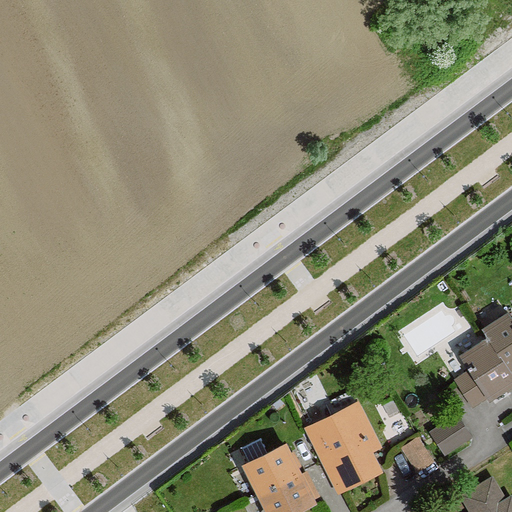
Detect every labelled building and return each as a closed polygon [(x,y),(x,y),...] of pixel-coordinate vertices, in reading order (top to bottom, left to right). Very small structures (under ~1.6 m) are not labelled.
[(473,373),(458,382),(473,406),(490,395),(493,400),(511,388),(511,377),(511,376),(511,375),(511,322),(510,320),(488,334),(493,343),(465,360),(473,373)] [(358,401),(306,428),(341,494),(385,471),(375,451),(382,447),(358,401)] [(460,417),(433,434),(446,456),(474,439),(460,417)] [(435,461),(419,437),(404,447),(419,471),(435,461)] [(300,511),(317,504),(286,444),(246,464),(271,511),(300,511)] [(511,511),(511,499),(510,500),(497,478),(464,497),(473,511),(511,511)]
